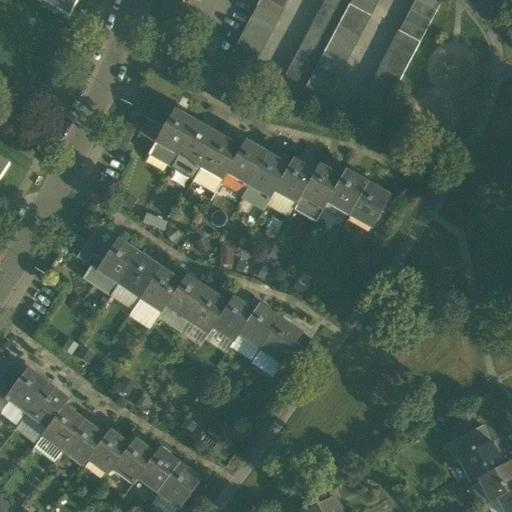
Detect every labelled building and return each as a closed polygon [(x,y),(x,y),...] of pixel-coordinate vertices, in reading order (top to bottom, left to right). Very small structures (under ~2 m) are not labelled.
[(35,0),(69,17),(77,1),(77,0),(35,0)] [(277,19),(282,9),(265,0),(260,0),(256,8),(277,19)] [(265,0),(282,9),(287,0),(265,0)] [(338,0),(324,0),(322,5),(343,16),(349,6),(338,0)] [(371,17),(376,6),(364,0),(352,0),(349,6),(371,17)] [(431,22),(436,11),(415,0),(410,11),(431,22)] [(441,0),(415,0),(436,11),(442,0),(441,0)] [(338,26),(343,16),(322,5),(317,15),(338,26)] [(349,6),(343,16),(365,27),(371,17),(349,6)] [(272,29),(277,19),(256,8),(251,18),(272,29)] [(425,32),(431,22),(410,11),(404,21),(425,32)] [(333,36),(338,26),(317,15),(312,25),(333,36)] [(343,16),(338,26),(359,37),(365,27),(343,16)] [(267,39),(272,29),(251,18),(246,28),(267,39)] [(420,43),(425,32),(404,21),(398,32),(420,43)] [(328,46),(333,36),(312,25),(306,35),(328,46)] [(338,26),(333,36),(354,47),(359,37),(338,26)] [(261,49),(267,39),(246,28),(240,38),(261,49)] [(398,32),(393,42),(414,54),(420,43),(398,32)] [(322,56),(328,46),(306,35),(301,45),(322,56)] [(333,36),(328,46),(349,58),(354,47),(333,36)] [(256,59),(261,49),(240,38),(235,48),(256,59)] [(393,42),(388,52),(409,64),(414,54),(393,42)] [(317,66),(322,56),(301,45),(296,55),(317,66)] [(328,46),(322,56),(343,67),(349,58),(328,46)] [(250,70),(256,59),(235,48),(230,59),(250,70)] [(388,52),(382,62),(403,74),(409,64),(388,52)] [(312,76),(317,66),(296,55),(290,65),(312,76)] [(322,56),(317,66),(338,78),(343,67),(322,56)] [(382,62),(377,72),(398,84),(403,74),(382,62)] [(306,86),(312,76),(290,65),(285,75),(306,86)] [(317,66),(312,76),(333,87),(338,78),(317,66)] [(377,72),(372,82),(393,94),(398,84),(377,72)] [(301,97),(306,86),(285,75),(279,85),(301,97)] [(312,76),(306,86),(327,97),(333,87),(312,76)] [(372,82),(366,92),(388,104),(393,94),(372,82)] [(295,107),(301,97),(279,85),(274,96),(295,107)] [(322,108),(327,97),(306,86),(301,97),(322,108)] [(366,92),(361,102),(382,114),(388,104),(366,92)] [(153,123),(164,129),(174,111),(149,97),(139,115),(153,123)] [(377,124),(382,114),(361,102),(355,113),(368,120),(377,124)] [(164,129),(155,144),(178,156),(197,124),(174,111),(164,129)] [(111,145),(122,152),(136,129),(126,122),(111,145)] [(145,138),(155,144),(164,129),(153,123),(145,138)] [(197,124),(178,156),(201,169),(219,137),(197,124)] [(223,182),(226,175),(241,150),(219,137),(201,169),(223,182)] [(226,175),(249,187),(267,155),(245,143),(241,150),(226,175)] [(174,163),(178,156),(155,144),(149,155),(162,163),(165,158),(174,163)] [(271,200),(275,193),(289,168),(267,155),(249,187),(271,200)] [(194,181),(201,169),(178,156),(174,163),(171,169),(194,181)] [(162,163),(171,169),(174,163),(165,158),(162,163)] [(0,178),(8,166),(0,160),(0,178)] [(297,206),(301,199),(315,174),(293,161),(289,168),(275,193),(296,205),(297,206)] [(323,211),(327,204),(341,179),(319,167),(315,174),(301,199),(323,211)] [(222,182),(223,182),(201,169),(194,181),(216,193),(222,182)] [(327,204),(349,217),(367,185),(345,172),(341,179),(327,204)] [(390,198),(367,185),(349,217),(372,230),(390,198)] [(270,201),(271,200),(249,187),(242,200),(263,212),(266,207),(270,201)] [(138,200),(125,191),(117,202),(130,211),(138,200)] [(270,201),(266,207),(288,219),(296,205),(275,193),(271,200),(270,201)] [(316,224),(323,211),(301,199),(297,206),(294,211),(316,224)] [(168,223),(146,215),(142,225),(164,233),(168,223)] [(114,246),(109,243),(110,241),(110,239),(109,238),(108,237),(97,229),(77,259),(86,265),(92,256),(103,263),(114,246)] [(213,251),(207,238),(195,244),(201,256),(213,251)] [(97,272),(119,287),(139,256),(117,241),(114,246),(103,263),(97,271),(97,272)] [(234,250),(220,249),(219,266),(233,267),(234,250)] [(119,287),(140,301),(160,270),(139,256),(119,287)] [(111,298),(119,287),(97,272),(97,271),(91,267),(82,281),(110,299),(111,298)] [(161,315),(165,308),(182,284),(160,270),(140,301),(161,315)] [(165,308),(187,322),(207,292),(186,277),(182,284),(165,308)] [(119,287),(111,298),(132,313),(140,301),(119,287)] [(208,336),(212,329),(229,305),(207,292),(187,322),(208,336)] [(234,344),(238,337),(254,313),(233,299),(229,305),(212,329),(234,344)] [(140,301),(132,313),(128,318),(149,332),(157,320),(161,315),(140,301)] [(238,337),(259,351),(280,320),(259,306),(254,313),(238,337)] [(161,315),(157,320),(179,334),(187,322),(165,308),(161,315)] [(302,335),(280,320),(259,351),(281,366),(302,335)] [(187,322),(179,334),(200,348),(204,342),(208,336),(187,322)] [(208,336),(204,342),(225,356),(230,349),(234,344),(212,329),(208,336)] [(234,344),(230,349),(251,363),(259,351),(238,337),(234,344)] [(95,354),(82,346),(74,359),(88,367),(95,354)] [(259,351),(251,363),(250,365),(272,380),(281,366),(259,351)] [(1,375),(15,386),(26,372),(12,361),(1,375)] [(9,403),(26,415),(49,386),(27,370),(26,372),(15,386),(5,399),(9,403)] [(0,412),(1,414),(9,403),(5,399),(15,386),(1,375),(0,376),(0,412)] [(136,385),(125,378),(117,390),(129,397),(136,385)] [(26,415),(47,431),(64,407),(69,401),(49,386),(26,415)] [(9,403),(1,414),(0,415),(0,416),(16,428),(26,415),(9,403)] [(42,437),(62,453),(84,423),(64,407),(47,431),(42,437)] [(472,408),(458,415),(465,429),(479,422),(472,408)] [(26,415),(16,428),(14,431),(35,446),(42,437),(47,431),(26,415)] [(82,468),(87,462),(105,438),(84,423),(62,453),(82,468)] [(454,465),(458,462),(457,460),(490,443),(482,429),(483,428),(445,448),(446,449),(454,463),(454,464),(454,465)] [(107,477),(112,471),(130,448),(109,432),(105,438),(87,462),(107,477)] [(42,437),(35,446),(32,449),(52,465),(62,453),(42,437)] [(133,486),(137,480),(155,457),(134,441),(130,448),(112,471),(133,486)] [(490,443),(457,460),(458,462),(470,485),(477,481),(503,467),(490,443)] [(137,480),(158,495),(180,466),(160,450),(155,457),(137,480)] [(511,467),(510,464),(503,467),(477,481),(490,504),(497,500),(511,492),(511,467)] [(180,466),(158,495),(178,510),(179,511),(201,482),(180,466)] [(314,509),(331,500),(324,486),(307,495),(314,509)] [(511,511),(511,492),(497,500),(502,511),(511,511)] [(159,511),(176,511),(178,510),(158,495),(150,505),(159,511)] [(6,511),(11,507),(0,499),(0,511),(6,511)] [(339,511),(333,499),(331,500),(314,509),(308,511),(339,511)] [(502,511),(497,500),(490,504),(486,506),(488,511),(502,511)]
